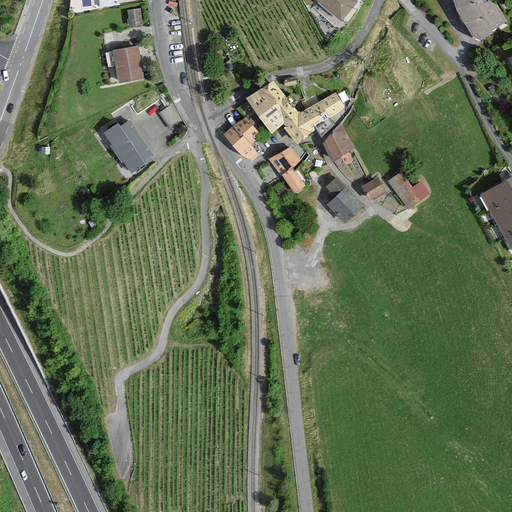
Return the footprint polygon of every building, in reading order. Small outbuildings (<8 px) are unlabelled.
[(359,0),(318,0),(343,20),(359,0)] [(457,0),(467,20),(478,40),(508,21),(499,3),(492,0),(489,0),(486,2),(485,0),(457,0)] [(142,7),(129,8),(131,24),(144,23),(142,7)] [(140,44),(114,48),(121,82),(146,77),(140,44)] [(300,113),(273,81),(245,98),(272,134),(284,124),(286,126),(284,128),(296,143),(301,142),(309,135),(316,130),(321,138),(335,125),(331,118),(339,113),(345,108),(336,92),(300,113)] [(161,110),(169,126),(182,119),(174,104),(161,110)] [(232,125),(225,135),(232,145),(242,155),(253,161),(259,155),(249,142),(260,133),(247,117),(232,125)] [(122,124),(120,121),(104,131),(132,171),(147,160),(146,159),(155,152),(131,118),(122,124)] [(354,148),(341,125),(323,143),(332,162),(354,148)] [(291,147),(269,159),(282,176),(293,168),(301,160),(291,147)] [(294,169),(293,168),(282,176),(295,193),(306,185),(294,169)] [(401,172),(389,181),(410,209),(430,194),(421,181),(412,187),(401,172)] [(511,176),(483,193),(511,245),(511,176)] [(363,205),(337,177),(326,187),(335,197),(327,204),(344,223),(363,205)] [(380,177),(363,186),(371,200),(388,191),(380,177)]
